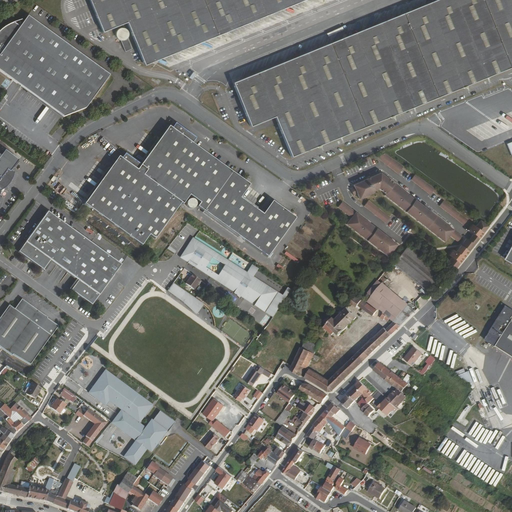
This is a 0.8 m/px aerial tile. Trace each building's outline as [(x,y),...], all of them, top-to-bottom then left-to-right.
[(145,65),(304,0),(89,0),(102,31),(126,21),(145,65)] [(511,0),(436,0),(232,83),(251,127),(276,117),(292,157),(317,147),(319,148),(320,146),(390,117),(393,119),(393,116),(463,87),(465,88),(467,86),(511,67),(511,0)] [(110,75),(28,16),(20,27),(15,23),(11,24),(4,27),(0,30),(0,71),(64,118),(86,108),(110,75)] [(126,52),(132,49),(128,38),(129,35),(129,33),(128,31),(126,29),(122,28),(119,29),(118,30),(117,32),(117,37),(119,39),(121,40),(126,52)] [(197,206),(199,207),(268,257),(295,217),(272,201),(263,214),(240,198),(249,184),(191,143),(195,138),(174,123),(170,128),(168,126),(166,128),(140,165),(124,154),(121,159),(118,156),(83,205),(141,246),(148,236),(154,240),(180,203),(182,204),(185,201),(186,204),(186,206),(188,207),(189,208),(191,208),(193,208),(194,207),(196,205),(196,203),(195,202),(195,201),(194,200),(189,198),(188,196),(189,195),(199,202),(197,206)] [(0,190),(2,189),(4,187),(7,185),(9,182),(11,177),(12,174),(8,171),(13,165),(14,166),(18,161),(5,151),(1,157),(0,155),(0,190)] [(399,175),(404,167),(385,153),(377,158),(399,175)] [(359,200),(365,197),(374,193),(373,191),(378,189),(386,194),(385,195),(397,205),(398,204),(400,205),(399,207),(415,219),(416,218),(418,220),(417,221),(435,236),(436,234),(439,236),(438,238),(444,243),(449,236),(457,243),(461,237),(380,173),(352,186),(352,187),(350,189),(353,196),(357,195),(359,200)] [(431,196),(435,189),(416,175),(411,182),(431,196)] [(385,222),(389,217),(390,217),(367,199),(363,205),(385,222)] [(342,201),(337,207),(351,217),(346,224),(358,234),(359,232),(361,234),(360,236),(375,248),(376,246),(379,248),(378,250),(387,257),(397,244),(342,201)] [(470,219),(444,201),(440,207),(466,224),(470,219)] [(71,291),(93,306),(121,265),(46,212),(18,253),(43,271),(50,261),(78,281),(71,291)] [(478,241),(490,227),(481,221),(477,228),(473,225),(469,231),(474,234),(472,236),(478,241)] [(474,245),(478,241),(472,236),(469,240),(474,245)] [(245,272),(192,238),(180,257),(187,262),(188,260),(195,264),(194,266),(253,304),(256,300),(266,306),(276,292),(252,276),(245,272)] [(454,271),(474,245),(469,240),(468,241),(466,239),(462,245),(456,252),(455,251),(453,250),(448,255),(451,258),(446,264),(454,271)] [(408,246),(393,264),(426,290),(440,273),(408,246)] [(511,247),(510,251),(506,249),(502,256),(506,259),(505,260),(511,263),(511,247)] [(245,272),(252,276),(257,268),(250,264),(245,272)] [(188,277),(191,273),(184,268),(181,273),(188,277)] [(200,280),(192,274),(185,283),(193,289),(200,280)] [(400,326),(415,312),(378,281),(364,299),(383,314),(390,318),(394,321),(400,326)] [(204,305),(172,282),(166,290),(197,317),(204,305)] [(280,296),(285,299),(291,290),(286,287),(281,295),(280,296)] [(253,304),(252,305),(272,318),(283,302),(285,299),(280,296),(281,295),(276,292),(266,306),(256,300),(253,304)] [(377,311),(355,295),(351,303),(357,308),(359,306),(373,316),(377,311)] [(30,366),(58,327),(47,319),(47,318),(21,300),(14,310),(9,306),(0,317),(0,348),(11,357),(12,356),(30,366)] [(357,317),(347,308),(335,320),(333,318),(330,320),(329,318),(327,320),(328,322),(323,328),(324,329),(323,330),(324,330),(321,337),(323,337),(327,330),(332,335),(335,332),(339,336),(357,317)] [(511,312),(506,308),(485,341),(494,348),(496,347),(511,357),(511,312)] [(332,392),(400,326),(394,321),(386,329),(384,328),(360,352),(329,381),(310,369),(305,378),(329,392),(332,392)] [(305,343),(302,349),(315,354),(318,348),(305,343)] [(414,344),(404,358),(412,364),(423,351),(414,344)] [(302,376),(303,377),(308,368),(312,359),(314,355),(315,354),(302,349),(301,348),(301,349),(301,350),(300,353),(299,352),(298,353),(299,354),(298,356),(297,356),(296,357),(297,358),(296,361),(294,360),(294,361),(295,362),(293,366),(292,365),(291,366),(292,367),(291,370),(299,376),(302,376)] [(424,375),(436,359),(431,355),(426,362),(428,364),(421,373),(424,375)] [(409,384),(380,363),(374,370),(397,389),(402,392),(409,384)] [(262,375),(266,370),(258,366),(255,370),(254,370),(246,381),(253,387),(261,375),(262,375)] [(468,384),(473,380),(468,369),(465,371),(458,375),(468,384)] [(105,372),(105,373),(115,381),(114,382),(117,384),(119,382),(105,372)] [(115,381),(105,373),(94,387),(110,399),(107,402),(121,412),(124,414),(123,415),(128,419),(119,431),(135,443),(127,454),(130,455),(125,461),(132,466),(134,467),(146,451),(150,454),(165,434),(167,435),(174,425),(159,414),(151,424),(150,423),(144,431),(138,426),(152,407),(139,397),(137,399),(134,396),(135,395),(119,382),(117,384),(114,382),(115,381)] [(369,390),(360,382),(356,387),(363,395),(369,390)] [(36,395),(38,396),(42,389),(33,383),(26,395),(34,399),(36,395)] [(234,397),(240,402),(243,398),(244,399),(251,390),(243,384),(234,397)] [(289,402),(296,393),(283,384),(277,394),(289,402)] [(309,395),(314,387),(309,384),(303,384),(299,389),(309,395)] [(226,397),(228,394),(221,386),(218,388),(226,397)] [(94,387),(88,395),(104,407),(107,402),(110,399),(94,387)] [(309,395),(323,403),(327,396),(314,387),(309,395)] [(363,395),(356,387),(349,394),(356,401),(359,397),(359,398),(361,396),(363,398),(365,397),(363,395)] [(407,396),(402,392),(397,389),(395,392),(393,394),(392,393),(387,398),(398,407),(407,396)] [(258,400),(263,394),(258,390),(253,396),(258,400)] [(369,404),(373,400),(370,397),(373,394),(369,390),(363,395),(365,397),(368,403),(369,404)] [(69,401),(72,397),(63,391),(60,395),(69,401)] [(356,401),(349,394),(345,398),(352,405),(356,401)] [(413,403),(417,400),(412,395),(408,398),(413,403)] [(497,403),(493,396),(488,399),(491,406),(497,403)] [(368,403),(365,397),(363,398),(362,400),(359,403),(363,408),(368,403)] [(203,414),(212,420),(213,421),(214,420),(224,406),(214,398),(203,414)] [(290,403),(297,408),(301,401),(299,400),(293,398),(290,403)] [(352,405),(345,398),(341,402),(348,409),(349,408),(352,405)] [(389,408),(393,404),(386,398),(382,403),(389,408)] [(66,405),(57,399),(50,408),(59,414),(66,405)] [(297,408),(303,411),(306,413),(309,407),(301,401),(297,408)] [(11,411),(9,418),(10,419),(15,424),(19,421),(23,426),(30,421),(26,417),(28,415),(16,403),(10,410),(11,411)] [(369,417),(375,410),(369,404),(368,403),(363,408),(362,409),(365,412),(365,413),(369,417)] [(336,415),(340,410),(333,404),(330,406),(325,412),(326,413),(332,418),(335,414),(336,415)] [(66,405),(59,414),(61,416),(68,407),(66,405)] [(306,413),(312,416),(315,412),(316,410),(315,408),(311,405),(309,407),(306,413)] [(457,421),(460,423),(468,410),(465,408),(457,421)] [(87,438),(92,442),(106,423),(88,410),(85,414),(84,413),(81,417),(76,414),(75,415),(81,419),(83,416),(95,425),(86,437),(87,438)] [(276,422),(279,424),(281,426),(290,414),(285,410),(276,422)] [(298,418),(306,424),(312,416),(306,413),(303,411),(298,418)] [(111,425),(119,431),(128,419),(123,415),(124,414),(121,412),(113,423),(111,425)] [(333,427),(338,422),(335,419),(332,418),(326,413),(322,416),(328,422),(333,427)] [(256,415),(249,424),(257,430),(264,421),(256,415)] [(324,426),(327,428),(330,432),(332,429),(327,424),(328,422),(322,416),(318,420),(324,426)] [(295,423),(303,429),(306,424),(298,418),(297,417),(296,419),(297,420),(295,423)] [(15,424),(10,419),(7,422),(11,427),(12,427),(16,432),(23,426),(19,421),(15,424)] [(297,429),(299,426),(287,419),(285,421),(297,429)] [(216,422),(212,426),(225,437),(230,432),(217,420),(216,422)] [(319,433),(320,433),(324,426),(318,420),(314,425),(315,426),(312,430),(316,433),(317,431),(319,433)] [(351,432),(356,425),(351,421),(346,428),(351,432)] [(337,432),(342,425),(338,422),(333,427),(337,432)] [(340,437),(346,429),(342,425),(337,432),(338,433),(340,437)] [(279,433),(293,443),(297,437),(283,427),(279,433)] [(5,433),(3,435),(10,440),(13,435),(6,431),(6,430),(3,428),(2,430),(5,433)] [(334,437),(334,436),(330,432),(327,428),(325,431),(331,436),(331,435),(334,437)] [(246,429),(241,437),(245,441),(251,433),(246,429)] [(406,433),(399,429),(395,433),(402,438),(406,433)] [(316,437),(319,433),(317,431),(316,433),(312,430),(307,436),(308,436),(314,440),(312,443),(310,447),(314,449),(318,442),(317,441),(318,438),(316,437)] [(203,445),(210,450),(220,438),(213,432),(203,445)] [(287,444),(290,447),(293,443),(279,433),(276,438),(284,443),(287,444)] [(10,440),(3,435),(0,439),(3,441),(8,444),(10,440)] [(87,438),(83,444),(88,448),(92,442),(87,438)] [(372,445),(360,438),(355,448),(367,454),(372,445)] [(321,454),(325,446),(318,442),(314,449),(321,454)] [(332,460),(337,452),(334,450),(332,442),(329,448),(327,446),(326,449),(332,455),(329,458),(332,460)] [(259,456),(262,460),(265,457),(267,459),(273,452),(266,446),(264,449),(263,450),(261,453),(259,456)] [(274,453),(281,459),(285,453),(284,452),(278,448),(274,453)] [(299,448),(291,459),(296,462),(295,463),(297,464),(305,452),(300,449),(299,448)] [(267,459),(277,465),(281,459),(274,453),(273,452),(267,459)] [(247,460),(246,461),(250,464),(251,463),(253,464),(258,458),(254,454),(249,461),(247,460)] [(5,460),(1,470),(9,474),(9,476),(10,477),(10,478),(12,479),(15,471),(12,470),(13,466),(15,467),(15,465),(14,464),(17,460),(17,459),(16,460),(9,455),(5,460)] [(37,464),(33,459),(27,466),(32,470),(37,464)] [(291,459),(282,472),(287,475),(293,466),(295,463),(296,462),(291,459)] [(154,474),(159,467),(160,466),(152,461),(147,469),(154,474)] [(72,483),(81,468),(74,464),(66,480),(72,483)] [(293,466),(287,475),(295,480),(301,471),(293,466)] [(154,475),(161,480),(166,472),(159,467),(154,474),(154,475)] [(231,477),(218,467),(215,471),(220,475),(214,483),(222,489),(231,477)] [(335,480),(341,470),(335,467),(333,469),(329,477),(335,480)] [(1,470),(0,473),(0,492),(3,493),(6,482),(10,483),(12,479),(10,478),(10,477),(9,476),(9,474),(1,470)] [(235,479),(237,481),(244,472),(243,470),(235,479)] [(252,478),(261,485),(270,474),(266,471),(265,472),(264,472),(263,472),(259,470),(252,478)] [(166,472),(161,480),(168,485),(174,477),(166,472)] [(237,481),(240,483),(244,477),(244,476),(246,473),(244,472),(237,481)] [(128,473),(123,479),(132,486),(137,479),(128,473)] [(137,479),(132,486),(135,488),(142,479),(139,476),(137,479)] [(244,484),(255,493),(261,485),(252,478),(250,476),(244,484)] [(28,489),(27,498),(45,501),(48,491),(49,491),(52,484),(54,480),(49,478),(44,490),(29,487),(28,489)] [(336,488),(345,495),(348,491),(341,486),(344,481),(340,478),(337,484),(338,485),(336,488)] [(355,488),(362,481),(358,478),(352,484),(355,488)] [(123,479),(118,486),(127,493),(128,492),(132,486),(123,479)] [(57,487),(55,493),(58,494),(62,485),(54,480),(52,484),(57,487)] [(58,494),(57,498),(55,497),(52,504),(67,509),(70,502),(65,500),(72,484),(72,483),(66,480),(65,480),(62,485),(58,494)] [(332,492),(335,487),(332,486),(334,483),(327,480),(323,487),(327,489),(332,492)] [(6,482),(3,493),(27,498),(28,489),(10,485),(10,483),(6,482)] [(171,505),(180,510),(193,490),(183,483),(170,504),(171,505)] [(386,490),(374,483),(369,492),(381,499),(386,490)] [(326,503),(330,495),(325,492),(327,489),(323,487),(319,484),(317,487),(321,489),(315,497),(320,500),(321,500),(326,503)] [(118,486),(115,485),(112,492),(109,498),(106,497),(104,503),(109,505),(114,492),(113,492),(118,486)] [(118,486),(113,492),(114,492),(126,497),(127,493),(118,486)] [(135,488),(132,486),(128,492),(135,497),(131,502),(133,504),(132,506),(139,511),(147,499),(147,497),(135,488)] [(208,489),(205,487),(199,494),(205,499),(210,493),(207,490),(208,489)] [(48,491),(45,501),(52,504),(55,497),(57,498),(58,494),(55,493),(53,492),(52,495),(49,494),(50,492),(49,491),(48,491)] [(154,491),(149,498),(159,505),(164,497),(154,491)] [(109,505),(121,511),(121,510),(126,497),(114,492),(109,505)] [(205,499),(199,494),(195,500),(200,505),(205,499)] [(224,511),(232,511),(233,511),(231,509),(224,503),(226,501),(221,497),(219,500),(220,501),(216,507),(222,511),(223,511),(224,511)] [(224,503),(231,509),(234,506),(226,501),(224,503)] [(413,511),(416,508),(405,501),(399,510),(402,511),(413,511)] [(70,502),(67,509),(72,511),(87,511),(90,507),(89,505),(80,502),(79,505),(70,502)]
